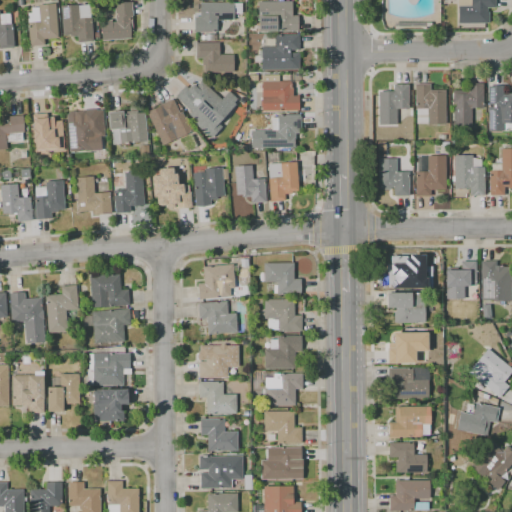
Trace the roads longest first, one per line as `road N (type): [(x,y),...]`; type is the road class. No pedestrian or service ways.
road 1 (residential): [(511,227),(344,230),(0,255)]
road 2 (residential): [(163,244),(161,511)]
road 3 (secondary): [(345,315),(347,511)]
road 4 (residential): [(511,47),(342,53)]
road 5 (residential): [(161,451),(0,451)]
road 6 (residential): [(160,65),(0,80)]
road 7 (secondary): [(342,53),(344,176)]
